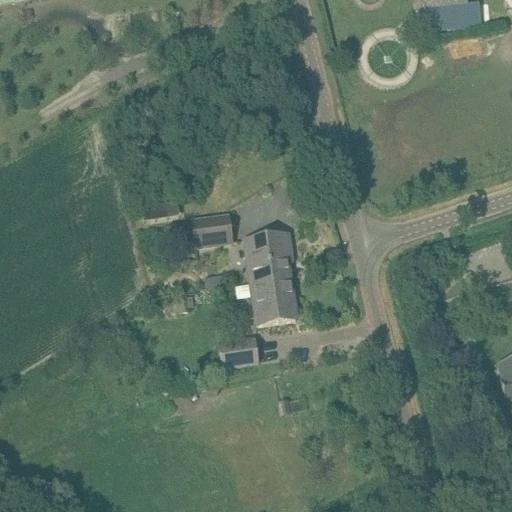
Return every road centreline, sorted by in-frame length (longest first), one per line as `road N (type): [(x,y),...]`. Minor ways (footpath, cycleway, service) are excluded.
road 1 (unclassified): [(360,246),(297,0)]
road 2 (unclassified): [(421,483),(360,246)]
road 3 (unclassified): [(360,246),(511,199)]
